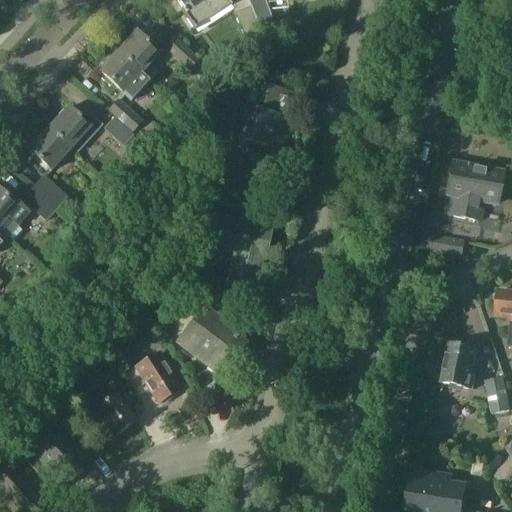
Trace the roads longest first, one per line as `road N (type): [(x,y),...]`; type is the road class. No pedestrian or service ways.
road 1 (residential): [(98,511),(156,467),(244,447),(270,417),(368,0)]
road 2 (primary): [(338,511),(447,0)]
